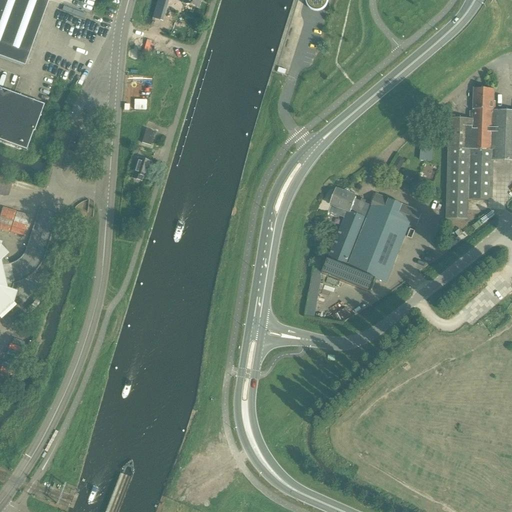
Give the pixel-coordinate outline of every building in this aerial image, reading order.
[(0,0),(0,57),(24,66),(48,0),(0,0)] [(157,0),(155,7),(153,15),(163,18),(165,11),(166,9),(168,0),(157,0)] [(175,0),(174,5),(182,7),(183,4),(197,9),(200,0),(175,0)] [(306,0),(306,2),(306,4),(308,7),(310,9),(312,11),(315,12),(317,12),(321,11),(323,10),(324,9),(326,6),(327,3),(328,0),(306,0)] [(0,141),(26,151),(33,132),(34,133),(44,106),(0,89),(0,141)] [(449,121),(446,220),(467,220),(468,200),(487,201),(492,197),(493,162),(511,162),(511,111),(495,111),(495,102),(493,102),(494,90),(474,89),(473,112),(470,112),(469,120),(451,119),(449,121)] [(155,133),(145,130),(141,144),(150,146),(155,133)] [(68,151),(74,153),(80,134),(74,132),(68,151)] [(422,142),(420,161),(431,162),(433,143),(422,142)] [(150,168),(149,167),(150,163),(138,159),(132,179),(141,182),(142,177),(146,178),(147,174),(148,174),(150,168)] [(399,160),(392,170),(398,173),(404,163),(399,160)] [(344,218),(322,274),(370,294),(376,280),(386,284),(409,226),(415,229),(421,213),(376,195),(375,197),(372,198),(369,205),(364,203),(365,201),(361,200),(360,202),(355,200),(357,195),(350,192),(349,190),(347,189),(345,190),(344,193),(337,190),(336,192),(335,191),(333,196),(334,197),(328,212),(344,218)] [(0,244),(0,318),(14,306),(8,299),(13,284),(14,284),(9,264),(8,265),(0,255),(0,246),(0,245),(0,244)]
